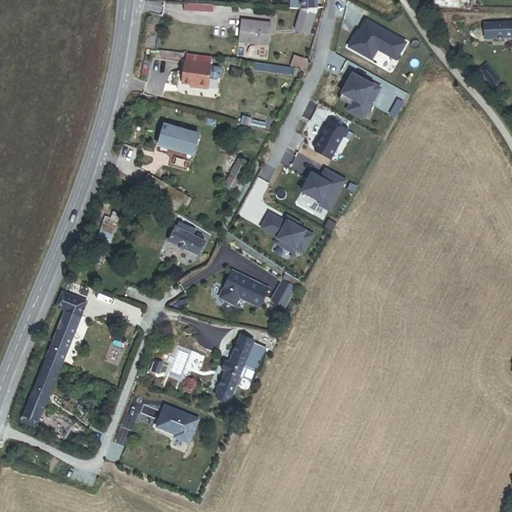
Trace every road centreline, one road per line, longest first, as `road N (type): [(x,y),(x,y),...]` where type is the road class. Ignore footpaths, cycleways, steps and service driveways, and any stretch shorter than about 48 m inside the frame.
road 1 (tertiary): [(0,387),(92,156),(125,0)]
road 2 (residential): [(0,431),(74,462),(97,459),(161,298)]
road 3 (residential): [(253,214),(330,0)]
road 4 (residential): [(398,0),(511,149)]
